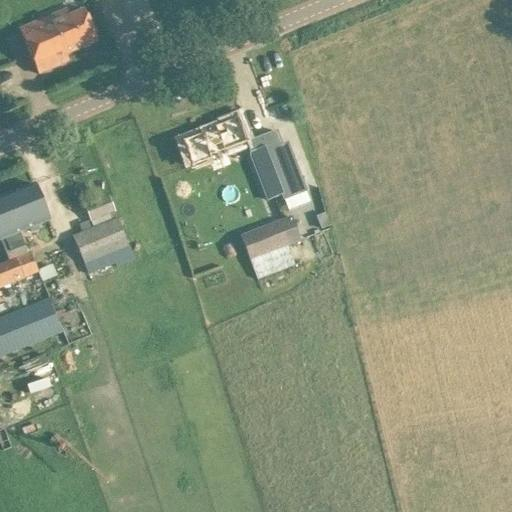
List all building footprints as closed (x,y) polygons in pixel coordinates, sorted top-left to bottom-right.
[(84,10),(70,16),(67,10),(20,30),(38,74),(68,61),(66,55),(97,41),(84,10)] [(211,163),(209,157),(247,143),(245,137),(237,119),(216,127),(214,123),(198,129),(200,134),(181,140),(192,170),(211,163)] [(262,143),(248,148),(269,201),(283,196),(284,200),(306,192),(290,149),(284,151),(277,131),(260,138),(262,143)] [(50,221),(42,203),(35,184),(0,198),(0,240),(1,241),(5,239),(11,252),(25,246),(20,233),(50,221)] [(118,220),(115,212),(109,197),(86,206),(92,221),(95,228),(118,220)] [(240,238),(247,257),(257,281),(294,267),(287,248),(301,243),(291,218),(240,238)] [(84,264),(129,246),(118,220),(95,228),(74,237),(84,264)] [(31,254),(16,260),(23,278),(38,272),(31,254)] [(0,287),(23,278),(16,260),(0,265),(0,287)] [(0,318),(0,357),(62,333),(46,300),(0,318)]
